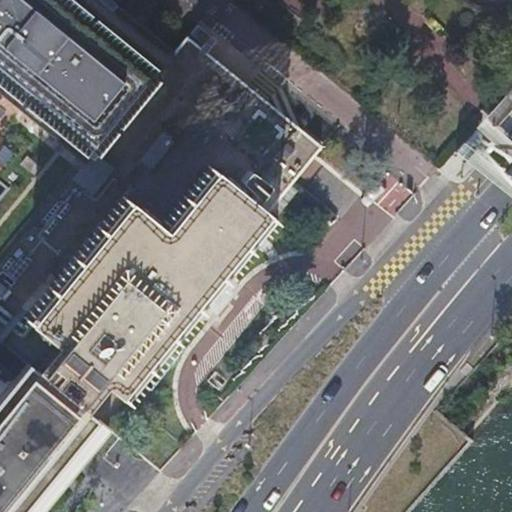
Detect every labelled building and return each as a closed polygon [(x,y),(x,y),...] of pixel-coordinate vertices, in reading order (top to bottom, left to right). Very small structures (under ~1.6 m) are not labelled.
[(0,0),(0,260),(78,166),(91,176),(179,69),(166,58),(171,53),(173,51),(172,50),(173,49),(112,0),(0,0)] [(78,166),(0,260),(0,339),(30,363),(133,232),(145,245),(209,170),(263,216),(313,153),(321,143),(186,34),(171,53),(166,58),(179,69),(91,176),(78,166)] [(205,284),(263,216),(209,170),(145,245),(199,291),(205,284)] [(117,393),(199,291),(145,245),(133,232),(30,363),(84,408),(105,382),(117,393)] [(0,511),(37,511),(107,426),(84,408),(30,363),(0,339),(0,511)]
